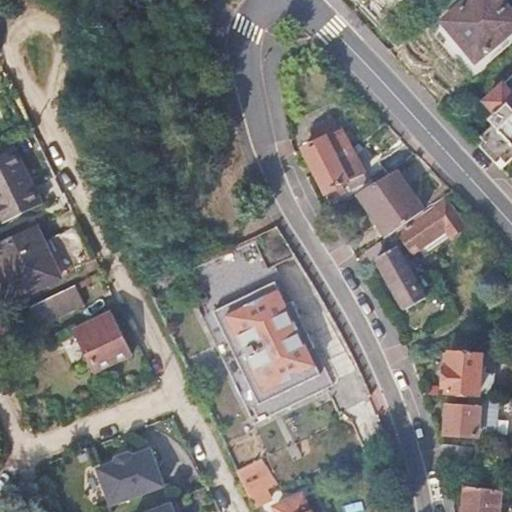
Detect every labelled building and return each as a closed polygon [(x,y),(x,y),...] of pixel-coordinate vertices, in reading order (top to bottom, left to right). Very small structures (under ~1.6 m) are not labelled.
[(492,0),(467,0),(444,21),(464,46),(468,41),(482,56),(511,29),(511,11),(505,3),(500,7),(492,0)] [(496,124),(477,142),(488,154),(491,157),(502,169),(511,159),(511,78),(487,103),(498,114),(493,120),(496,124)] [(315,144),(305,149),(325,193),(346,182),(349,189),(365,181),(334,117),(308,130),(315,144)] [(0,156),(0,217),(3,223),(41,204),(27,175),(14,150),(0,156)] [(399,229),(424,210),(398,173),(360,195),(389,236),(399,229)] [(391,246),(398,242),(402,240),(414,257),(445,232),(449,238),(464,228),(444,203),(401,234),(399,229),(389,236),(386,238),(391,246)] [(49,254),(35,225),(0,241),(0,267),(15,299),(61,277),(49,254)] [(395,251),(391,246),(386,238),(366,252),(374,264),(378,261),(409,313),(426,301),(397,249),(395,251)] [(301,333),(296,322),(299,320),(301,316),(293,301),(287,304),(276,281),(215,311),(260,405),(321,375),(310,351),(316,348),(309,333),(305,332),(301,333)] [(511,286),(510,281),(482,294),(490,308),(511,295),(511,286)] [(77,286),(30,303),(37,323),(84,306),(77,286)] [(84,315),(61,327),(67,341),(92,327),(84,315)] [(299,320),(296,322),(301,333),(305,332),(309,333),(301,316),(299,320)] [(107,331),(83,343),(96,371),(131,353),(119,325),(107,331)] [(448,393),(479,395),(479,388),(482,356),(451,354),(448,393)] [(497,400),(481,399),(480,406),(449,405),(447,435),(479,438),(480,410),(496,410),(497,400)] [(445,459),(446,463),(472,465),(474,447),(441,445),(445,459)] [(115,461),(98,466),(112,503),(164,484),(151,448),(134,454),(129,451),(116,456),(115,461)] [(237,472),(255,507),(272,499),(254,464),(237,472)] [(497,511),(499,489),(466,486),(463,511),(497,511)] [(274,511),(309,511),(301,496),(273,509),(274,511)] [(174,511),(170,500),(136,511),(174,511)]
